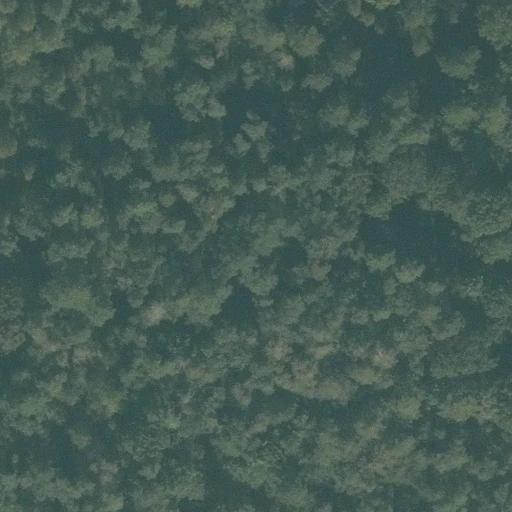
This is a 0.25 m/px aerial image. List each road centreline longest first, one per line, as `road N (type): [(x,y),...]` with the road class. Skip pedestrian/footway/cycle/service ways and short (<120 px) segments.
road 1 (track): [(511,326),(334,0)]
road 2 (track): [(511,408),(311,511)]
